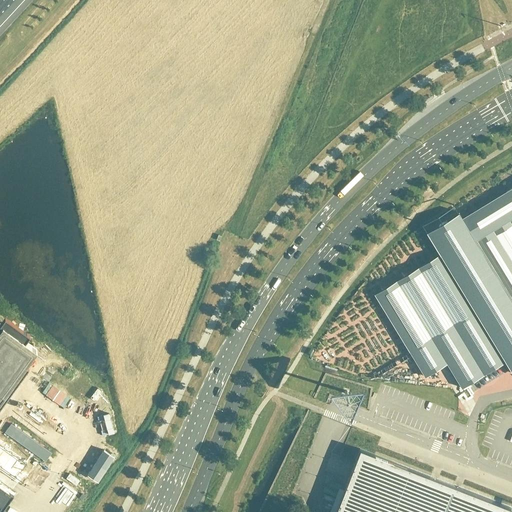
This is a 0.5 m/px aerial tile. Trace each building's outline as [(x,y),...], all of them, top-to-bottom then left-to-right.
[(439,254),(374,294),(409,352),(409,351),(424,377),(446,363),(461,388),(505,362),(510,370),(511,368),(511,187),(462,218),(458,213),(426,232),(439,254)] [(415,260),(418,266),(424,263),(421,257),(415,260)] [(0,508),(9,495),(31,466),(0,443),(0,402),(28,363),(26,361),(37,346),(25,338),(29,331),(5,313),(0,319),(0,508)] [(409,387),(409,400),(435,400),(436,388),(409,387)] [(11,424),(5,433),(7,434),(45,462),(51,453),(11,424)] [(511,511),(511,508),(501,504),(360,449),(335,511),(511,511)]
